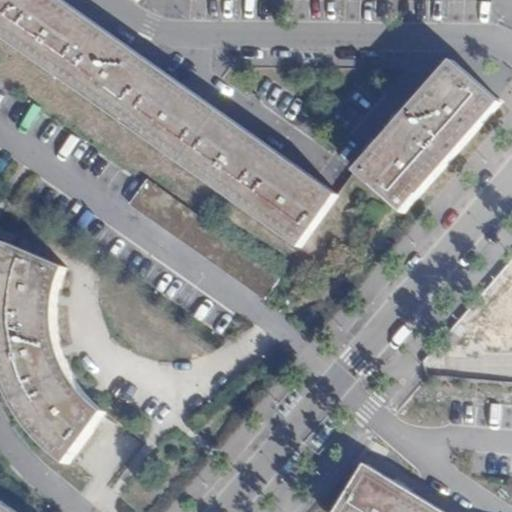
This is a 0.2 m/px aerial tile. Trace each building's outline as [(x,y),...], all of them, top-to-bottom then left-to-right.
[(63,0),(0,0),(0,33),(303,247),(340,195),(63,0)] [(456,63),(361,170),(407,211),(501,103),(456,63)] [(147,211),(156,185),(143,181),(135,207),(147,211)] [(70,463),(108,412),(95,402),(85,391),(76,378),(67,363),(62,347),(59,332),(58,318),(59,301),(61,286),(67,269),(11,244),(3,266),(0,279),(0,352),(1,359),(6,377),(12,390),(22,410),(31,424),(44,439),(56,450),(70,463)] [(445,511),(369,465),(341,511),(445,511)] [(0,511),(16,511),(0,500),(0,511)]
